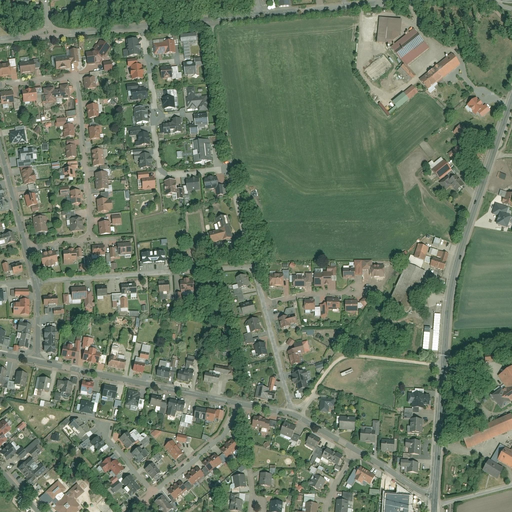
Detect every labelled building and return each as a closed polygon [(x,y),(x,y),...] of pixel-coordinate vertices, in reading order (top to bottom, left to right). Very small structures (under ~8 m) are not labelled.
[(379,18),(376,42),(395,44),(400,40),(402,20),(379,18)] [(429,49),(413,30),(400,40),(395,44),(391,48),(405,65),(406,67),(429,49)] [(197,34),(182,35),(182,43),(184,43),(190,42),(198,41),(197,34)] [(138,39),(127,40),(128,50),(129,57),(140,55),(140,50),(141,50),(141,44),(139,44),(138,39)] [(100,63),(100,62),(110,47),(101,40),(93,51),(87,53),(89,65),(100,63)] [(175,41),(154,43),(155,55),(176,53),(176,44),(175,41)] [(71,56),(71,63),(80,62),(78,50),(70,51),(71,56)] [(461,64),(452,53),(420,80),(429,91),(461,64)] [(71,56),(55,58),(57,70),(72,68),(71,63),(71,56)] [(205,65),(204,58),(196,58),(196,62),(197,66),(205,65)] [(17,67),(16,59),(9,60),(10,64),(10,68),(17,67)] [(34,62),(20,64),(22,74),(35,72),(35,68),(34,62)] [(112,62),(104,63),(105,71),(113,70),(112,62)] [(196,62),(185,63),(186,75),(198,74),(197,66),(196,62)] [(10,64),(0,64),(0,76),(11,75),(10,68),(10,64)] [(138,66),(131,66),(133,79),(143,78),(142,65),(138,66)] [(406,67),(405,65),(398,70),(408,83),(415,78),(406,67)] [(172,66),(161,67),(162,78),(173,77),(173,67),(172,66)] [(174,79),(182,78),(182,73),(179,73),(179,67),(173,67),(173,77),(174,79)] [(92,78),(84,78),(85,90),(96,89),(95,77),(92,78)] [(55,87),(44,88),(45,96),(42,96),(43,104),(57,102),(56,100),(71,98),(69,85),(61,86),(61,89),(55,90),(55,87)] [(418,93),(412,86),(392,103),(397,110),(418,93)] [(195,87),(188,88),(189,99),(188,99),(189,107),(190,107),(190,109),(197,108),(197,107),(200,107),(200,111),(209,110),(208,95),(196,96),(195,87)] [(36,88),(22,90),(24,102),(37,100),(36,88)] [(139,89),(133,90),(134,100),(148,99),(147,88),(139,89)] [(178,97),(177,90),(165,91),(166,98),(175,97),(178,97)] [(13,91),(1,92),(3,105),(15,103),(14,99),(13,91)] [(166,98),(164,98),(165,109),(176,108),(175,97),(166,98)] [(484,107),(476,98),(468,106),(476,114),(479,112),(483,116),(490,110),(486,106),(484,107)] [(94,105),(88,106),(89,119),(99,118),(98,105),(94,105)] [(146,112),(135,113),(136,123),(149,122),(148,112),(146,112)] [(208,113),(195,114),(196,124),(196,126),(199,125),(210,124),(208,113)] [(181,118),(173,119),(173,122),(174,130),(175,133),(183,132),(181,118)] [(66,119),(57,119),(58,127),(64,126),(67,126),(66,119)] [(166,133),(166,134),(172,134),(171,130),(174,130),(173,122),(164,123),(165,125),(166,133)] [(190,125),(191,134),(200,133),(199,125),(196,126),(196,124),(190,125)] [(459,124),(452,133),(459,139),(467,130),(459,124)] [(67,126),(64,126),(66,137),(75,136),(74,125),(67,126)] [(100,127),(90,128),(91,139),(101,138),(100,127)] [(27,143),(25,130),(17,131),(11,132),(11,134),(10,135),(12,144),(20,143),(20,144),(27,143)] [(142,134),(138,134),(139,141),(135,141),(136,146),(150,145),(149,133),(142,134)] [(219,146),(218,137),(210,137),(210,140),(211,147),(219,146)] [(210,140),(196,141),(196,150),(194,150),(194,151),(183,152),(184,155),(195,154),(195,163),(212,161),(211,147),(210,140)] [(76,145),(66,146),(68,157),(77,156),(76,145)] [(457,146),(447,155),(451,160),(462,151),(457,146)] [(18,160),(19,167),(33,165),(32,160),(34,160),(33,154),(35,154),(34,148),(19,150),(21,160),(18,160)] [(104,149),(93,150),(94,166),(105,165),(104,149)] [(483,154),(478,151),(472,160),(477,163),(483,154)] [(145,155),(135,156),(135,160),(140,160),(141,169),(152,167),(152,164),(153,163),(153,159),(152,159),(151,154),(145,155)] [(455,174),(443,163),(432,174),(444,185),(455,174)] [(69,169),(64,169),(64,174),(60,175),(61,179),(76,178),(75,168),(69,169)] [(32,169),(22,171),(25,185),(35,183),(35,181),(37,181),(35,173),(33,174),(32,169)] [(108,172),(96,173),(98,190),(109,189),(108,172)] [(464,185),(456,176),(447,183),(456,193),(464,185)] [(219,177),(206,178),(207,189),(217,188),(220,188),(219,185),(219,177)] [(150,178),(143,179),(144,190),(156,189),(155,178),(150,178)] [(200,178),(188,179),(189,186),(189,191),(201,190),(200,178)] [(176,180),(165,181),(167,195),(178,194),(177,189),(176,180)] [(35,186),(34,184),(28,185),(31,195),(36,194),(38,193),(37,186),(35,186)] [(218,195),(226,194),(225,185),(219,185),(220,188),(217,188),(218,195)] [(81,190),(71,191),(73,205),(82,204),(81,190)] [(511,194),(500,191),(498,196),(504,198),(502,203),(511,206),(511,194)] [(31,195),(25,196),(28,208),(32,207),(39,205),(36,194),(31,195)] [(108,200),(98,200),(99,212),(109,211),(109,210),(108,201),(108,200)] [(505,216),(508,208),(496,205),(493,214),(500,216),(501,214),(505,216)] [(76,210),(67,211),(67,215),(68,219),(70,219),(77,219),(76,210)] [(507,228),(510,217),(505,216),(501,214),(500,216),(497,225),(507,228)] [(121,216),(113,216),(113,224),(122,223),(121,216)] [(210,233),(212,244),(235,240),(230,216),(218,218),(220,231),(210,233)] [(47,217),(34,218),(35,233),(48,232),(47,217)] [(77,219),(70,219),(72,232),(84,231),(82,218),(77,219)] [(111,221),(99,222),(100,235),(112,234),(111,221)] [(14,233),(6,235),(8,244),(16,242),(14,233)] [(132,243),(118,244),(119,254),(132,254),(132,243)] [(413,259),(424,262),(428,248),(417,245),(413,259)] [(104,246),(93,246),(93,254),(105,253),(104,246)] [(69,250),(64,251),(64,261),(77,260),(76,250),(75,250),(74,249),(69,249),(69,250)] [(405,250),(399,256),(402,259),(408,254),(405,250)] [(55,251),(41,255),(43,266),(46,265),(47,268),(56,266),(56,263),(58,262),(55,251)] [(164,252),(141,253),(142,264),(165,263),(164,252)] [(449,255),(438,252),(436,259),(431,257),(428,267),(444,272),(449,255)] [(373,267),(373,261),(356,261),(356,269),(356,275),(363,275),(363,270),(373,270),(373,267)] [(23,272),(21,263),(12,265),(14,274),(23,272)] [(427,273),(409,265),(391,303),(408,311),(427,273)] [(373,278),(386,278),(386,267),(373,267),(373,270),(373,278)] [(356,269),(345,269),(346,279),(356,278),(356,275),(356,269)] [(332,281),(332,272),(329,272),(323,272),(323,273),(323,286),(326,286),(332,286),(332,281)] [(323,273),(314,274),(315,287),(323,287),(323,286),(323,273)] [(249,275),(238,277),(240,288),(251,286),(249,275)] [(275,277),(271,277),(271,288),(276,288),(276,286),(285,286),(285,279),(285,277),(280,277),(280,275),(275,275),(275,277)] [(307,276),(295,276),(295,287),(307,287),(307,283),(307,276)] [(194,279),(182,280),(183,292),(195,291),(194,279)] [(166,280),(160,280),(161,300),(168,299),(168,291),(171,291),(170,281),(166,281),(166,280)] [(113,294),(113,301),(121,301),(121,311),(128,311),(128,295),(136,295),(136,285),(123,285),(123,294),(113,294)] [(72,287),(72,304),(82,304),(81,299),(86,299),(86,308),(93,308),(92,291),(88,291),(88,287),(72,287)] [(96,288),(96,296),(106,296),(106,287),(96,288)] [(57,295),(44,296),(44,306),(58,305),(57,295)] [(366,298),(361,302),(365,307),(370,303),(366,298)] [(340,299),(329,299),(329,304),(329,310),(340,310),(340,299)] [(14,309),(14,315),(30,315),(30,300),(21,300),(21,303),(15,303),(15,309),(14,309)] [(317,300),(305,300),(306,311),(317,311),(317,308),(317,300)] [(242,304),(245,315),(256,312),(254,301),(242,304)] [(358,301),(347,301),(347,312),(358,312),(358,301)] [(286,310),(287,317),(296,315),(295,308),(286,310)] [(287,317),(280,319),(283,329),(299,325),(296,315),(287,317)] [(249,322),(252,333),(262,330),(259,319),(249,322)] [(30,336),(32,325),(20,323),(18,331),(22,332),(22,334),(30,336)] [(45,330),(45,352),(46,352),(46,354),(56,354),(55,328),(46,329),(46,330),(45,330)] [(30,336),(22,334),(19,347),(29,349),(32,336),(30,336)] [(308,341),(295,344),(296,347),(289,348),(293,366),(301,364),(299,354),(311,352),(308,341)] [(255,345),(258,357),(268,355),(266,342),(255,345)] [(76,348),(62,345),(59,357),(73,360),(76,348)] [(102,352),(84,348),(81,362),(99,366),(102,352)] [(128,359),(112,355),(109,367),(125,371),(128,359)] [(326,361),(315,365),(316,369),(328,365),(326,361)] [(146,364),(134,362),(132,372),(144,374),(146,364)] [(173,370),(157,366),(155,377),(170,380),(173,370)] [(511,367),(498,377),(506,389),(494,396),(501,408),(511,401),(511,367)] [(7,370),(0,368),(0,385),(2,386),(1,387),(15,389),(16,385),(26,387),(29,374),(18,372),(15,382),(5,380),(7,370)] [(185,372),(179,371),(178,380),(192,383),(194,372),(185,370),(185,372)] [(221,375),(205,371),(203,381),(219,384),(221,375)] [(305,371),(293,374),(294,377),(295,383),(298,383),(300,393),(310,391),(307,378),(309,378),(308,372),(305,373),(305,371)] [(52,380),(38,377),(35,391),(49,394),(52,380)] [(259,387),(256,398),(267,401),(268,399),(276,401),(278,392),(274,391),(277,378),(273,377),(270,389),(259,387)] [(73,384),(61,381),(58,393),(70,396),(73,384)] [(94,383),(82,381),(79,395),(91,398),(94,383)] [(117,387),(104,385),(101,397),(114,399),(117,387)] [(135,392),(129,391),(125,406),(137,409),(140,395),(135,394),(135,392)] [(164,397),(150,394),(147,405),(162,408),(164,397)] [(429,395),(408,395),(408,404),(411,404),(411,409),(424,409),(424,406),(429,406),(429,395)] [(186,402),(170,399),(166,416),(175,417),(176,411),(184,413),(186,402)] [(334,399),(319,399),(319,413),(329,413),(329,408),(334,408),(334,399)] [(94,404),(81,402),(79,412),(92,415),(94,404)] [(216,412),(194,408),(192,418),(213,422),(214,419),(221,421),(222,412),(216,411),(216,412)] [(511,416),(511,413),(458,434),(464,450),(511,431),(511,416)] [(264,418),(255,416),(253,426),(262,428),(261,433),(268,434),(271,421),(263,419),(264,418)] [(356,418),(340,417),(340,430),(355,431),(356,418)] [(65,428),(70,423),(66,419),(61,424),(65,428)] [(83,426),(78,420),(70,427),(75,433),(80,440),(90,432),(84,425),(83,426)] [(423,421),(410,420),(409,434),(422,435),(423,421)] [(0,447),(8,440),(5,436),(12,430),(4,421),(0,424),(0,447)] [(372,427),(360,427),(359,443),(374,443),(375,436),(378,437),(379,422),(372,421),(372,427)] [(23,422),(16,427),(19,431),(26,426),(23,422)] [(297,426),(286,422),(281,434),(293,438),(294,434),(297,426)] [(128,432),(120,439),(128,448),(138,439),(141,442),(147,436),(145,434),(141,436),(135,429),(130,434),(128,432)] [(156,430),(151,434),(156,439),(163,432),(156,430)] [(179,434),(177,441),(187,443),(189,436),(179,434)] [(292,440),(298,443),(301,436),(294,434),(293,438),(292,440)] [(321,440),(312,434),(307,443),(317,448),(318,446),(321,440)] [(152,441),(147,436),(141,442),(145,447),(152,441)] [(86,441),(80,446),(86,453),(94,447),(99,453),(107,446),(99,437),(89,445),(86,441)] [(11,444),(0,454),(7,462),(16,454),(21,460),(41,443),(37,439),(25,450),(22,447),(18,451),(11,444)] [(240,448),(233,439),(226,444),(227,445),(233,453),(240,448)] [(174,440),(166,447),(177,461),(186,454),(174,440)] [(394,441),(381,440),(381,452),(394,453),(394,441)] [(420,442),(405,440),(405,449),(409,449),(409,455),(419,456),(420,442)] [(233,453),(227,445),(221,450),(224,454),(228,459),(234,454),(233,453)] [(311,458),(316,461),(318,458),(323,449),(318,446),(317,448),(311,458)] [(140,447),(132,453),(137,459),(135,460),(139,465),(150,456),(145,449),(144,451),(140,447)] [(323,457),(328,448),(324,447),(323,449),(318,458),(322,459),(323,457)] [(323,457),(338,465),(343,456),(337,453),(337,454),(328,448),(323,457)] [(511,450),(510,454),(502,452),(497,460),(511,468),(511,450)] [(158,453),(152,457),(157,463),(162,458),(158,453)] [(219,458),(216,454),(204,463),(206,467),(210,472),(223,463),(219,458)] [(224,464),(229,460),(228,459),(224,454),(219,458),(223,463),(224,464)] [(32,457),(18,470),(32,485),(48,471),(42,463),(40,465),(32,457)] [(111,457),(99,465),(105,473),(112,469),(116,475),(124,470),(117,460),(114,462),(111,457)] [(419,462),(401,461),(400,469),(407,469),(407,475),(418,475),(419,462)] [(504,469),(491,461),(485,471),(498,479),(504,469)] [(153,462),(145,469),(153,480),(162,473),(153,462)] [(318,469),(312,466),(309,471),(315,474),(318,469)] [(206,477),(211,473),(210,472),(206,467),(201,471),(205,476),(206,477)] [(377,475),(362,467),(354,479),(362,484),(365,480),(371,484),(377,475)] [(201,471),(198,468),(186,477),(190,482),(193,486),(205,476),(201,471)] [(273,474),(262,473),(260,486),(272,487),(273,474)] [(131,475),(122,482),(132,496),(141,489),(131,475)] [(246,475),(234,477),(236,489),(248,487),(246,475)] [(309,484),(321,491),(327,481),(317,475),(313,481),(311,480),(309,484)] [(60,480),(46,493),(53,501),(54,500),(56,502),(52,506),(57,511),(76,511),(79,510),(77,508),(80,505),(76,501),(85,492),(78,484),(65,495),(63,493),(68,488),(60,480)] [(181,481),(169,490),(176,500),(188,491),(184,486),(181,481)] [(189,491),(194,487),(193,486),(190,482),(184,486),(188,491),(189,491)] [(118,483),(111,489),(114,494),(121,488),(118,483)] [(233,493),(231,511),(243,511),(244,501),(240,500),(240,494),(233,493)] [(352,502),(353,494),(345,493),(344,501),(349,502),(352,502)] [(407,503),(407,494),(398,494),(398,507),(399,507),(398,511),(412,511),(412,507),(407,507),(407,503)] [(169,511),(174,508),(164,496),(155,503),(162,511),(169,511)] [(282,511),(284,502),(272,501),(271,511),(282,511)] [(344,501),(338,501),(336,511),(348,511),(349,502),(344,501)] [(315,504),(307,503),(306,511),(318,511),(319,504),(315,504)]
